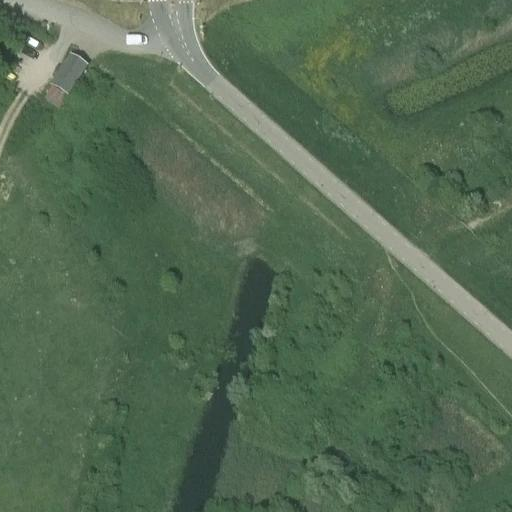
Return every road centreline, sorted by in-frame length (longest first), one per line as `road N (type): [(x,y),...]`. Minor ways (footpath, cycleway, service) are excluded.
road 1 (unclassified): [(511,351),(200,73),(162,0)]
road 2 (track): [(75,16),(0,142)]
